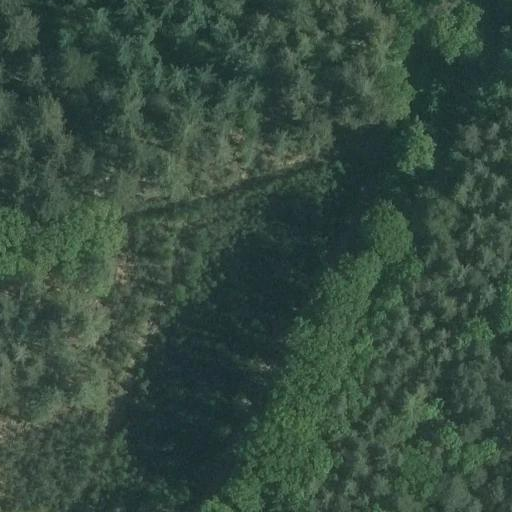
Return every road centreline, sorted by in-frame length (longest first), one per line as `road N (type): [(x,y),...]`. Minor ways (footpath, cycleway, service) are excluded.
road 1 (unclassified): [(259,511),(422,187),(471,107),(486,62),(478,0)]
road 2 (track): [(375,166),(196,511)]
road 3 (track): [(0,243),(26,244),(349,156),(375,166)]
road 4 (track): [(403,0),(405,60),(375,166)]
